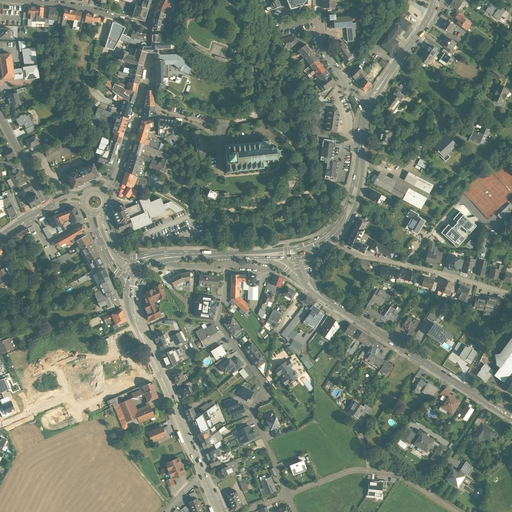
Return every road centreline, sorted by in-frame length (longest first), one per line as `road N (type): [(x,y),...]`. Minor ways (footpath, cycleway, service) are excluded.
road 1 (secondary): [(511,419),(334,305)]
road 2 (residential): [(457,511),(390,473),(350,470),(287,495)]
road 3 (residential): [(227,258),(217,322),(264,380),(261,394)]
road 4 (residential): [(1,0),(71,5),(147,28)]
road 5 (tertiary): [(305,253),(348,220),(358,196),(360,143)]
road 6 (tertiary): [(360,143),(338,223),(301,247)]
road 7 (tertiary): [(366,105),(435,0)]
road 8 (residential): [(103,191),(121,164),(146,78)]
